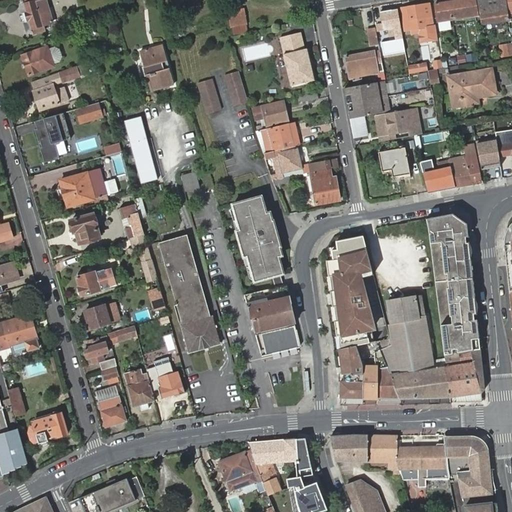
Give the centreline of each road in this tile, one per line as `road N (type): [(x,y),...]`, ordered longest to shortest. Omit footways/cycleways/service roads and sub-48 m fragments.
road 1 (residential): [(99,458),(0,113)]
road 2 (residential): [(359,217),(325,225),(303,252),(319,422)]
road 3 (primary): [(99,458),(191,436),(319,422)]
road 4 (unclassified): [(359,217),(322,5)]
road 5 (tertiary): [(506,417),(485,229),(492,207)]
road 6 (primary): [(319,422),(506,417)]
road 7 (unknown): [(258,367),(199,201)]
road 8 (residential): [(492,207),(449,202),(359,217)]
